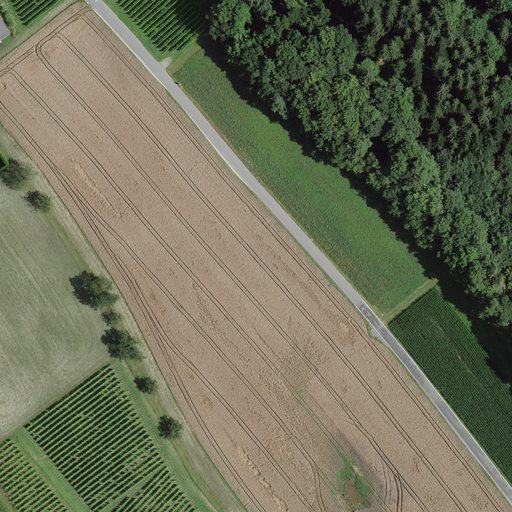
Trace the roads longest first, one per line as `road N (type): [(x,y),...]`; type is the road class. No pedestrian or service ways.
road 1 (unclassified): [(89,0),(386,336),(511,497)]
road 2 (track): [(511,143),(450,25),(424,0)]
